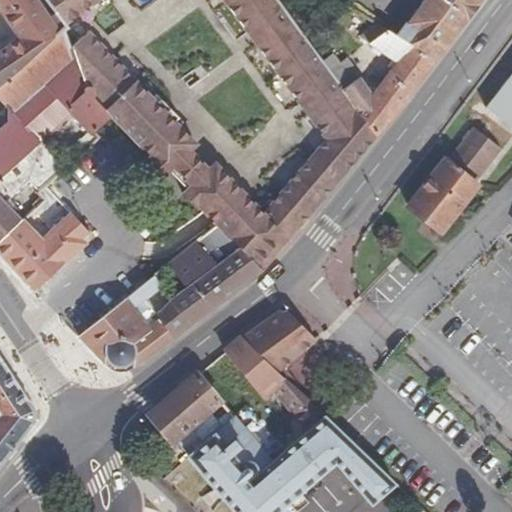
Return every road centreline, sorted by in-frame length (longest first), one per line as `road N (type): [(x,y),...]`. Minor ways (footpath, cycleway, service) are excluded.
road 1 (secondary): [(504,0),(322,236),(135,393),(82,427)]
road 2 (residential): [(0,307),(82,427)]
